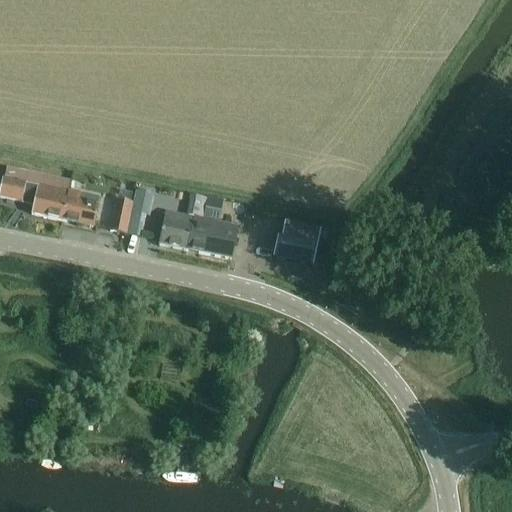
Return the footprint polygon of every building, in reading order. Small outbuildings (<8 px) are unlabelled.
[(0,191),(0,196),(34,204),(32,215),(66,222),(70,201),(66,200),(67,192),(53,189),(52,191),(44,190),(44,188),(37,186),(37,187),(25,184),(3,178),(0,191)] [(66,200),(68,201),(70,201),(66,222),(92,227),(99,197),(80,193),(68,191),(67,192),(66,200)] [(131,204),(126,236),(139,238),(140,235),(143,217),(148,218),(152,197),(133,194),(131,204)] [(190,197),(186,217),(202,220),(206,200),(190,197)] [(114,203),(108,232),(123,235),(125,236),(126,236),(131,204),(114,200),(114,203)] [(163,222),(158,246),(186,251),(190,232),(199,234),(201,225),(204,226),(206,222),(202,221),(190,219),(165,214),(163,221),(163,222)] [(190,232),(186,251),(218,258),(230,260),(237,228),(223,225),(217,224),(206,222),(204,226),(201,225),(199,234),(190,232)] [(277,238),(272,258),(312,267),(316,246),(277,238)]
